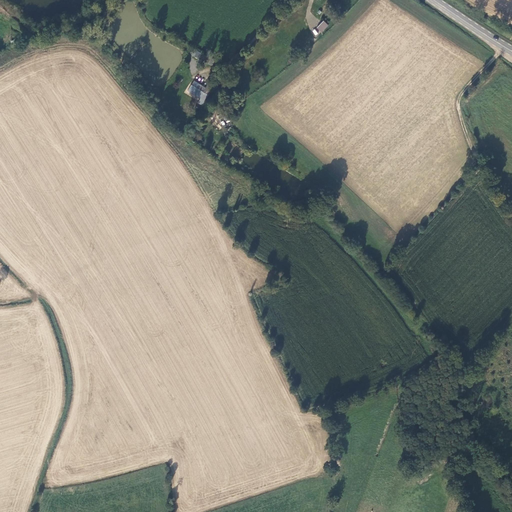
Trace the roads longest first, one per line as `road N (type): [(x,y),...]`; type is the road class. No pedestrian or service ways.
road 1 (track): [(30,511),(66,392),(60,347),(37,295)]
road 2 (track): [(476,160),(458,96),(503,46)]
